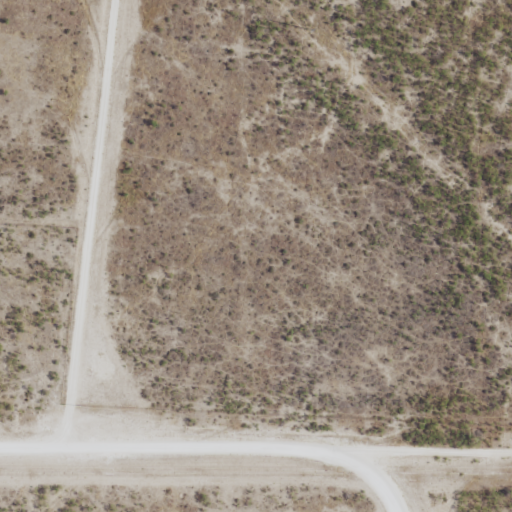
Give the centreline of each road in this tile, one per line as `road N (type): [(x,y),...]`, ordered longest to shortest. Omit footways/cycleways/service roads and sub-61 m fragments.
road 1 (track): [(0,434),(511,438)]
road 2 (track): [(49,434),(97,0)]
